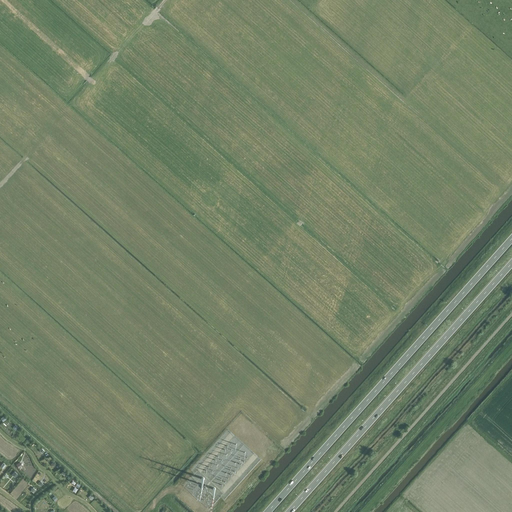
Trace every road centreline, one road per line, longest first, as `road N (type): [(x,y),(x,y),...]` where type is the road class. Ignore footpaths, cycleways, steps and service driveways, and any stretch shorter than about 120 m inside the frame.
road 1 (trunk): [(511,237),(267,511)]
road 2 (trunk): [(289,511),(511,262)]
road 3 (track): [(75,65),(91,81),(165,0)]
road 4 (track): [(0,490),(27,511),(55,480),(93,511)]
